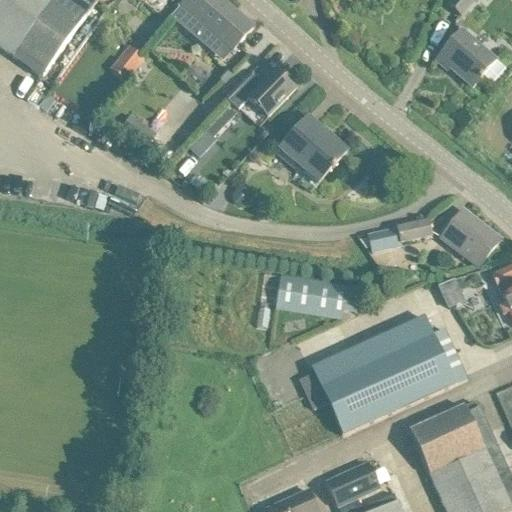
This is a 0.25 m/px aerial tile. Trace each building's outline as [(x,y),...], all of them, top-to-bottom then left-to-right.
[(0,0),(0,51),(42,81),(97,4),(92,0),(0,0)] [(231,54),(240,44),(253,29),(219,0),(186,0),(179,9),(170,21),(196,44),(205,32),(231,54)] [(452,0),(446,7),(461,21),(479,0),(452,0)] [(504,72),(495,64),(461,34),(432,68),(433,68),(437,64),(447,72),(449,70),(472,90),(478,83),(479,85),(482,82),(481,80),(482,79),(491,87),(504,72)] [(125,85),(144,62),(129,49),(110,72),(125,85)] [(239,92),(227,105),(237,114),(249,101),(269,119),(281,106),(295,91),(275,72),(258,90),(250,82),(253,79),(252,78),(239,92)] [(329,144),(323,139),(326,135),(307,119),(275,156),(314,190),(347,153),(332,140),(329,144)] [(205,132),(187,150),(200,162),(217,143),(205,132)] [(107,182),(104,202),(113,203),(117,184),(107,182)] [(476,271),(487,258),(500,242),(463,213),(440,242),(476,271)] [(427,223),(396,230),(399,245),(431,238),(427,223)] [(396,230),(366,238),(367,240),(369,250),(371,257),(401,250),(399,245),(396,230)] [(511,267),(498,274),(491,277),(504,306),(499,309),(503,318),(509,315),(511,322),(511,267)] [(276,307),(276,312),(341,322),(342,314),(356,316),(360,291),(280,279),(280,284),(276,307)] [(466,383),(451,348),(444,332),(433,337),(424,318),(310,369),(342,439),(466,383)] [(473,405),(409,434),(417,452),(444,511),(511,511),(511,485),(486,429),(478,411),(476,411),(473,405)] [(362,511),(361,511),(357,502),(379,493),(367,467),(325,485),(337,511),(400,511),(394,498),(362,511)] [(315,511),(307,494),(266,511),(315,511)]
